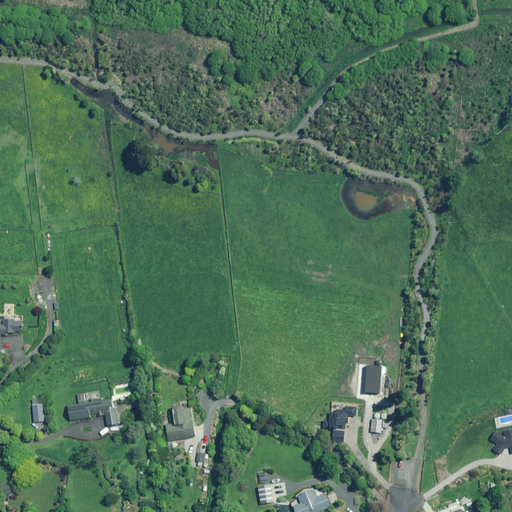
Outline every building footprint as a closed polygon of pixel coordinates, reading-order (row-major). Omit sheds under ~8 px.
[(8,335),(8,333),(15,333),(15,331),(22,331),(22,320),(0,319),(0,347),(0,348),(1,335),(8,335)] [(100,397),(99,391),(85,394),(87,400),(100,397)] [(112,408),(111,399),(67,406),(70,421),(105,416),(106,426),(118,424),(115,407),(112,408)] [(45,421),(43,405),(33,406),(33,410),(34,422),(45,421)] [(333,440),(344,441),(345,424),(347,424),(347,417),(356,417),(357,408),(346,407),(346,409),(332,408),(331,420),(324,419),(323,426),(334,427),(333,440)] [(194,437),(190,408),(173,411),(174,423),(166,425),(168,441),(194,437)] [(382,420),(372,419),(371,432),(381,433),(382,420)] [(511,430),(504,432),(505,438),(495,432),(490,440),(497,445),(494,450),(501,454),(503,451),(510,448),(511,454),(511,430)] [(267,482),(265,471),(258,472),(260,483),(267,482)] [(318,497),(315,489),(299,496),(301,503),(293,506),(295,511),(318,511),(332,506),(326,493),(318,497)] [(289,511),(287,503),(278,506),(279,511),(289,511)]
